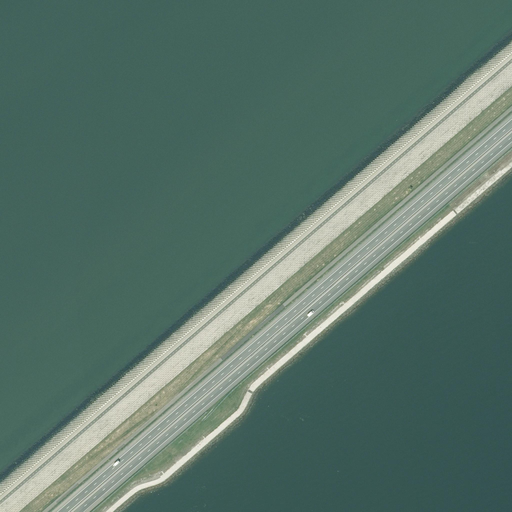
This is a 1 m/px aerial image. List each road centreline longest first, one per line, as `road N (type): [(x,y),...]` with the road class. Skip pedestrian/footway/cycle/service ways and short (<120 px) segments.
road 1 (motorway): [(511,123),(62,511)]
road 2 (motorway): [(77,511),(511,136)]
